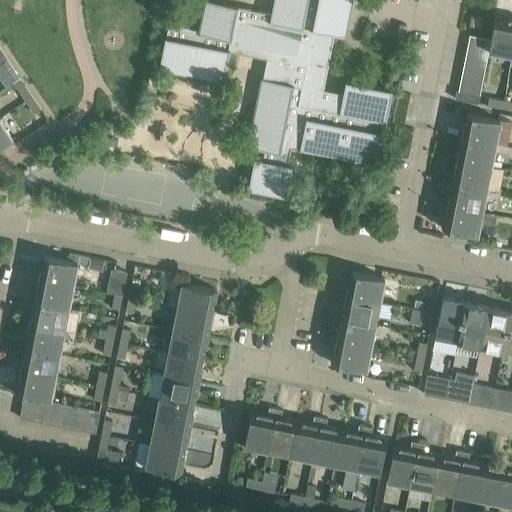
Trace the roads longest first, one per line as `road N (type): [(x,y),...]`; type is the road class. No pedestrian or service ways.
road 1 (residential): [(273,254),(253,267),(0,216)]
road 2 (residential): [(399,251),(450,0)]
road 3 (residential): [(511,424),(277,369)]
road 4 (residential): [(219,478),(242,361),(277,369)]
road 5 (residential): [(399,251),(302,235),(273,254)]
road 6 (residential): [(277,369),(293,282),(273,254)]
